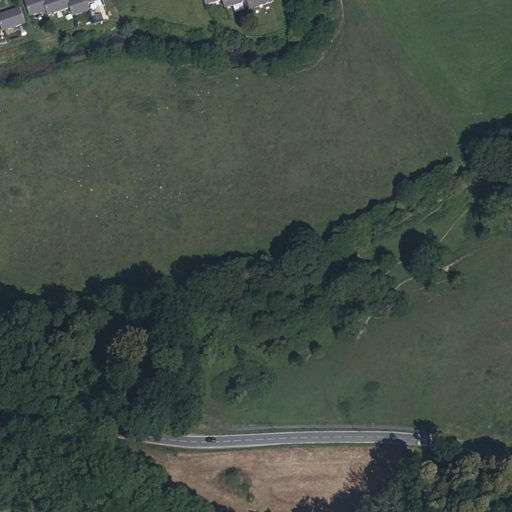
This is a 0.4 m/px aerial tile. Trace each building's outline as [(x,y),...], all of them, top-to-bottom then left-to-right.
[(23,17),(40,13),(37,0),(20,0),(18,1),(23,17)] [(37,0),(40,13),(41,17),(63,10),(61,0),(37,0)] [(61,0),(63,10),(66,18),(84,12),(82,5),(78,0),(61,0)] [(196,0),(199,9),(216,4),(215,0),(196,0)] [(215,0),(216,4),(218,12),(241,6),(239,0),(215,0)] [(239,0),(241,6),(243,13),(267,5),(265,0),(239,0)] [(0,12),(0,30),(19,26),(14,8),(0,12)]
